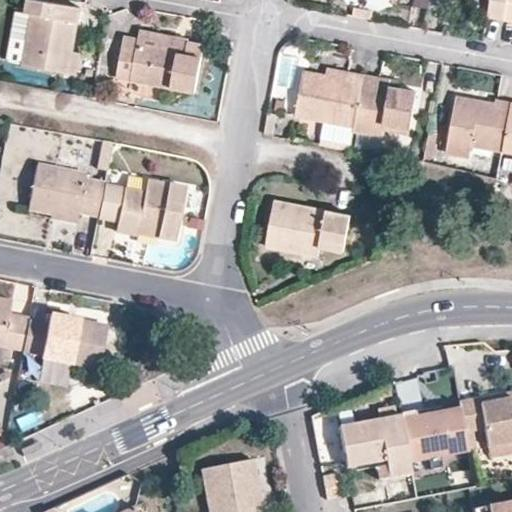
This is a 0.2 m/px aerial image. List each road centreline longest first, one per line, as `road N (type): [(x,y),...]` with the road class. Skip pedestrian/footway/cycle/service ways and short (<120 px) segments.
road 1 (residential): [(216,299),(258,13)]
road 2 (tertiary): [(0,492),(252,380)]
road 3 (residential): [(258,13),(511,60)]
road 4 (track): [(239,142),(0,95)]
road 5 (tertiary): [(280,368),(413,312),(511,308)]
road 6 (residential): [(216,299),(0,259)]
road 7 (residential): [(308,511),(280,368)]
